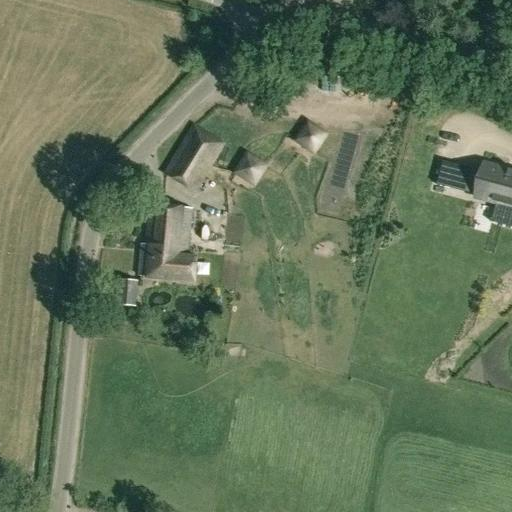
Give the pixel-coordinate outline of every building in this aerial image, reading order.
[(364,106),(396,107),(396,93),(365,93),(364,106)] [(414,98),(398,99),(398,110),(415,109),(414,98)] [(165,175),(195,194),(225,145),(194,126),(165,175)] [(442,163),(436,183),(450,186),(455,167),(442,163)] [(474,195),(474,197),(495,202),(511,206),(511,171),(508,171),(508,169),(507,169),(506,170),(483,164),(480,172),(474,195)] [(282,165),(271,215),(353,233),(365,181),(297,166),(297,169),(282,165)] [(188,254),(192,210),(148,206),(145,245),(140,245),(138,276),(193,281),(195,255),(188,254)] [(119,281),(118,306),(135,307),(136,282),(119,281)]
